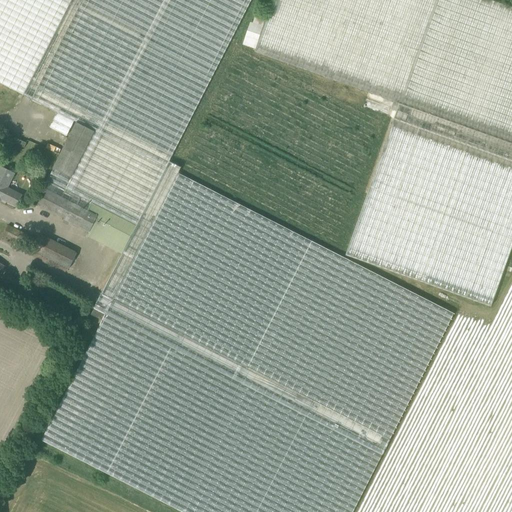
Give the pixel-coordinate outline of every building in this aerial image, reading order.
[(122,253),(94,308),(100,311),(97,318),(103,320),(41,440),(182,511),(352,511),(454,314),(178,173),(181,168),(169,161),(251,0),(0,0),(0,83),(57,113),(50,127),(67,136),(74,121),(76,122),(53,168),(54,168),(36,204),(89,231),(87,236),(122,253)] [(345,255),(491,305),(511,246),(511,7),(490,0),(273,0),(255,52),(393,102),(390,109),(396,112),(345,255)] [(24,148),(26,143),(16,138),(14,143),(24,148)] [(16,206),(21,198),(22,195),(7,188),(14,174),(2,167),(0,171),(0,201),(0,202),(2,199),(16,206)] [(69,269),(70,268),(74,270),(82,255),(40,234),(37,240),(8,225),(3,235),(69,269)] [(27,299),(18,294),(15,300),(24,304),(27,299)] [(91,315),(97,318),(100,311),(94,308),(91,315)]
